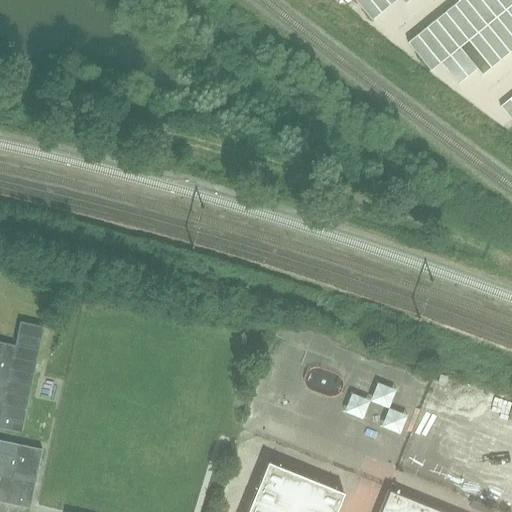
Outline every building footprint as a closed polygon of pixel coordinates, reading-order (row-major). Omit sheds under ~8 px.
[(354,0),(372,21),(397,0),(401,0),(405,4),(409,0),(354,0)] [(511,0),(459,0),(408,43),(430,71),(440,63),(511,3),(511,0)] [(511,3),(440,63),(458,85),(476,69),(482,75),(511,50),(511,3)] [(511,96),(500,107),(511,120),(511,96)] [(0,502),(30,509),(43,450),(0,440),(0,428),(21,433),(44,327),(20,322),(15,346),(0,342),(0,502)] [(337,511),(345,495),(269,463),(248,511),(337,511)] [(440,511),(389,491),(380,511),(440,511)]
